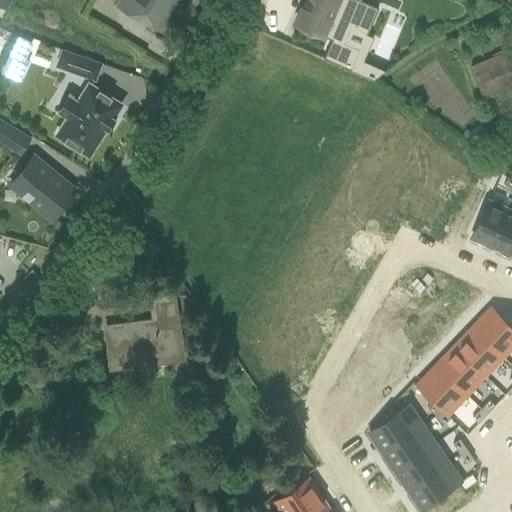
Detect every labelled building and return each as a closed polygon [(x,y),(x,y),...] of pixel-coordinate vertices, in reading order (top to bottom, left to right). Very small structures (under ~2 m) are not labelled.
[(159,29),(175,0),(118,0),(115,5),(159,29)] [(295,22),(294,24),(331,39),(323,58),(350,70),(354,60),(353,60),(358,50),(358,49),(357,49),(352,47),(352,46),(343,42),(349,26),(356,29),(356,28),(366,33),(365,35),(366,36),(367,34),(375,15),(374,15),(377,8),(377,9),(378,8),(377,7),(377,8),(370,5),(370,4),(360,0),(304,0),(303,4),(302,3),(301,6),(302,6),(301,8),(295,22)] [(94,79),(100,64),(62,50),(57,65),(94,79)] [(511,50),(470,67),(482,99),(511,86),(511,50)] [(354,60),(350,70),(373,79),(378,75),(381,69),(363,61),(362,60),(361,63),(354,60)] [(112,116),(120,104),(88,84),(56,135),(88,155),(104,129),(107,131),(108,130),(105,129),(112,118),(115,119),(116,118),(112,116)] [(0,125),(0,141),(20,154),(30,138),(2,122),(0,125)] [(51,218),(74,191),(32,156),(10,184),(51,218)] [(511,180),(508,177),(503,184),(511,189),(511,180)] [(488,201),(471,237),(488,245),(505,209),(488,201)] [(511,212),(505,209),(488,245),(504,253),(511,236),(511,212)] [(181,351),(174,296),(150,299),(153,321),(127,324),(128,332),(107,335),(107,334),(105,334),(110,369),(134,366),(133,358),(181,351)] [(481,322),(474,329),(501,356),(511,344),(511,327),(491,308),(479,320),(481,322)] [(466,335),(454,347),(483,375),(501,356),(474,329),(467,336),(466,335)] [(444,360),(437,367),(465,394),(483,375),(454,347),(443,358),(444,360)] [(429,373),(417,385),(446,413),(465,394),(437,367),(430,374),(429,373)] [(489,400),(480,408),(486,414),(495,405),(489,400)] [(433,401),(427,407),(436,415),(441,409),(433,401)] [(480,408),(472,417),(478,423),(486,414),(480,408)] [(402,409),(369,431),(379,446),(381,445),(384,450),(420,425),(413,414),(410,415),(410,416),(408,417),(402,409)] [(441,409),(436,415),(444,423),(450,418),(447,415),(441,409)] [(420,425),(384,450),(387,454),(385,455),(395,470),(428,447),(422,439),(425,437),(428,436),(428,435),(420,425)] [(459,439),(452,443),(459,453),(466,449),(459,439)] [(428,447),(395,470),(405,484),(407,483),(410,487),(446,462),(439,451),(438,451),(436,453),(433,455),(428,447)] [(466,449),(459,453),(466,463),(473,459),(466,449)] [(446,462),(410,487),(413,492),(411,493),(421,508),(454,485),(448,477),(451,475),(453,473),(454,473),(446,462)] [(306,479),(273,501),(280,511),(290,511),(317,495),(306,479)] [(317,495),(290,511),(322,511),(327,509),(317,495)]
